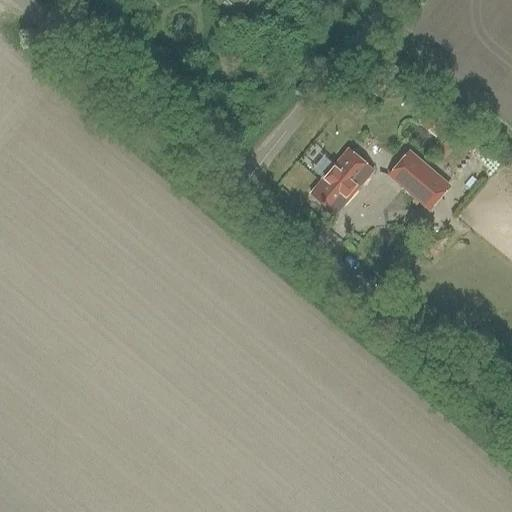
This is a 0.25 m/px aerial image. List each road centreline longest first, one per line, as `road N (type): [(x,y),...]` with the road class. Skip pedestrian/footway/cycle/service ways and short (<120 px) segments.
road 1 (unclassified): [(511,429),(243,200)]
road 2 (unclassified): [(243,200),(9,0)]
road 3 (unclassified): [(243,200),(404,0)]
